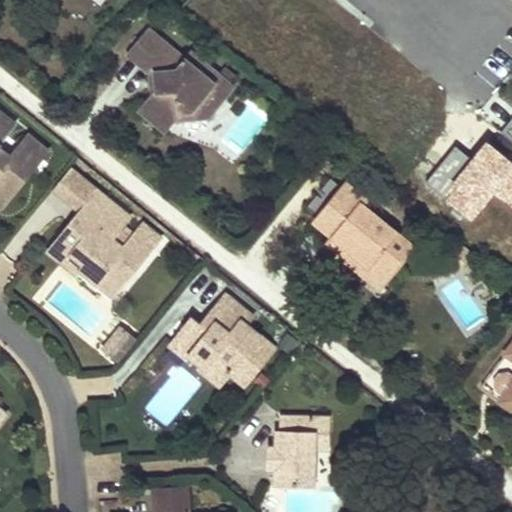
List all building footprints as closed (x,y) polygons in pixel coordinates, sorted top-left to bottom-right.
[(185,61),(149,31),(128,56),(150,74),(152,97),(140,112),(164,131),(173,121),(180,112),(199,111),(207,118),(232,88),(191,54),(185,61)] [(180,112),(173,121),(207,118),(199,111),(180,112)] [(0,140),(12,126),(0,116),(0,210),(41,159),(22,144),(7,161),(0,154),(0,140)] [(511,120),(502,134),(511,141),(511,120)] [(27,138),(22,144),(41,159),(46,154),(27,138)] [(454,144),(423,183),(471,220),(494,191),(511,204),(511,162),(486,142),(473,159),(454,144)] [(347,256),(379,283),(406,252),(354,209),(360,204),(340,187),(336,190),(323,179),(299,208),(313,220),(309,225),(329,241),(325,246),(343,261),(347,256)] [(125,216),(93,190),(42,250),(72,274),(76,270),(107,295),(144,245),(130,233),(126,238),(114,228),(125,216)] [(454,246),(441,261),(448,266),(460,251),(454,246)] [(454,271),(467,255),(460,251),(448,266),(454,271)] [(373,291),(379,283),(347,256),(343,261),(340,264),(373,291)] [(247,316),(220,294),(196,325),(186,317),(165,344),(181,358),(184,354),(198,365),(194,369),(214,387),(223,374),(238,385),(269,347),(242,324),(247,316)] [(117,326),(98,352),(116,366),(136,341),(117,326)] [(511,340),(501,355),(501,356),(511,364),(511,382),(496,405),(511,416),(511,340)] [(325,416),(276,414),(275,431),(271,431),(270,447),(269,470),(268,486),(308,488),(310,454),(310,438),(324,439),(325,416)] [(324,439),(310,438),(310,454),(324,456),(324,439)] [(262,447),(261,470),(269,470),(270,447),(262,447)] [(187,511),(186,494),(151,496),(152,511),(187,511)]
